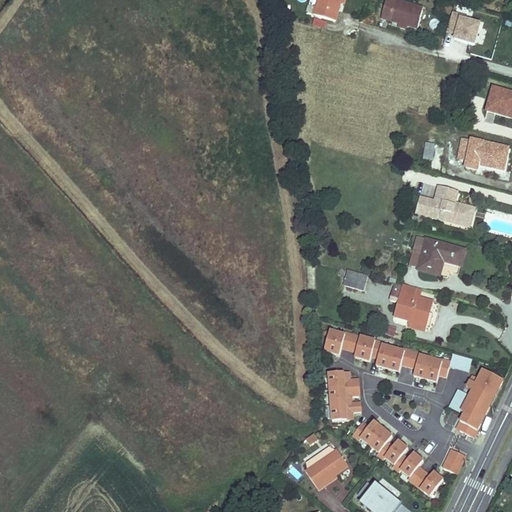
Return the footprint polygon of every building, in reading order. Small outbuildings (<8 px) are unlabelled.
[(338,14),(341,3),(341,0),(319,0),(317,8),(316,7),(313,15),(332,21),(334,13),(338,14)] [(417,30),(423,8),(395,0),(387,0),(383,15),(391,18),(389,22),(399,24),(408,27),(417,30)] [(470,18),(472,10),(458,6),(456,14),(470,18)] [(380,22),(363,17),(361,23),(378,28),(380,22)] [(511,118),(511,94),(493,89),(487,112),(511,118)] [(503,171),(508,149),(462,139),(458,159),(467,161),(465,168),(477,170),(478,166),(503,171)] [(430,169),(441,171),(446,147),(426,143),(422,160),(431,162),(430,169)] [(465,227),(470,208),(455,204),(458,193),(439,188),(435,202),(420,198),(416,214),(465,227)] [(470,228),(475,209),(470,208),(465,227),(470,228)] [(460,266),(465,252),(418,239),(414,253),(423,255),(419,269),(418,270),(438,275),(443,261),(460,266)] [(419,269),(423,255),(414,253),(410,267),(419,269)] [(366,284),(368,276),(349,271),(347,278),(366,284)] [(363,292),(366,284),(347,278),(345,286),(363,292)] [(409,296),(411,288),(405,286),(403,294),(409,296)] [(419,299),(421,291),(411,288),(409,296),(419,299)] [(429,313),(432,302),(419,299),(409,296),(403,294),(397,292),(394,300),(400,302),(396,318),(412,323),(410,328),(424,332),(425,326),(426,324),(421,323),(424,313),(429,314),(429,313)] [(386,334),(394,337),(396,330),(388,328),(386,334)] [(325,353),(341,357),(347,334),(331,330),(325,353)] [(402,371),(406,347),(355,338),(351,363),(402,371)] [(431,359),(434,350),(428,348),(425,358),(431,359)] [(450,373),(455,355),(434,350),(431,359),(429,367),(450,373)] [(472,401),(484,376),(466,367),(454,391),(472,401)] [(361,400),(361,374),(329,375),(331,421),(354,421),(354,413),(362,413),(361,400)] [(305,441),(311,447),(319,440),(313,434),(305,441)] [(336,475),(348,466),(337,451),(322,461),(314,467),(306,472),(319,491),(326,486),(324,483),(336,475)] [(427,498),(452,464),(434,451),(417,473),(407,466),(398,477),(427,498)] [(322,461),(318,455),(309,460),(314,467),(322,461)] [(338,478),(336,475),(324,483),(326,486),(338,478)] [(410,511),(376,486),(374,488),(368,483),(358,496),(364,501),(362,504),(371,511),(384,511),(386,511),(387,511),(410,511)]
